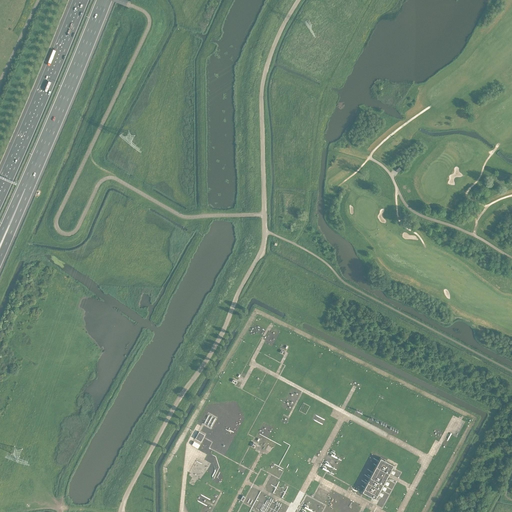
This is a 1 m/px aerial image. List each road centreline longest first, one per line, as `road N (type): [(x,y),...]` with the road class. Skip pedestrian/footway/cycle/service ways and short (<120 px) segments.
road 1 (unclassified): [(121,511),(263,249),(264,73),(299,0)]
road 2 (motorway): [(80,0),(0,190)]
road 3 (motorway): [(24,187),(103,0)]
